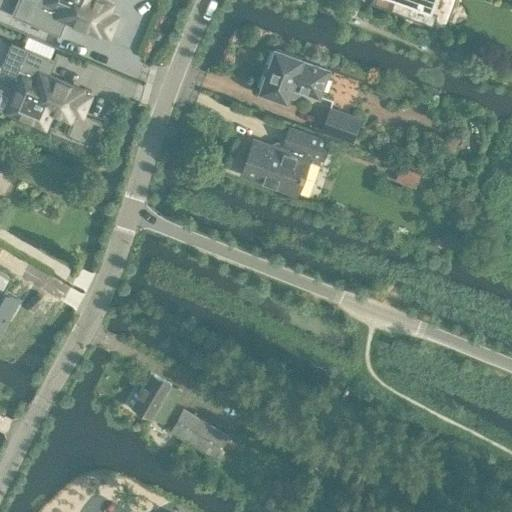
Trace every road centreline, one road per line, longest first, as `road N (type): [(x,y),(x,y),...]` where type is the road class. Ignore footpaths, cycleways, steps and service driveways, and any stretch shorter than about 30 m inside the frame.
road 1 (unclassified): [(511,366),(128,211)]
road 2 (unclassified): [(0,482),(90,317),(128,211)]
road 3 (unclassified): [(128,211),(207,0)]
